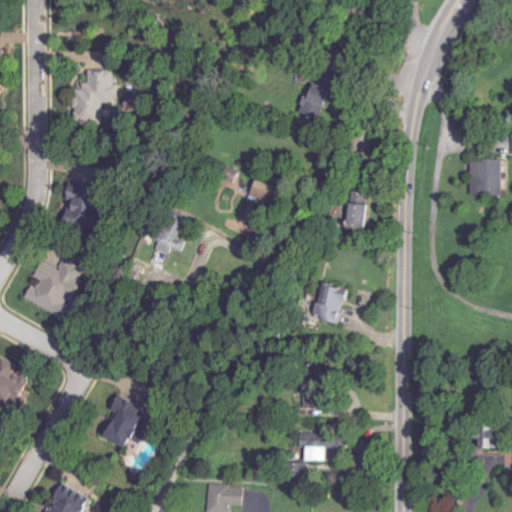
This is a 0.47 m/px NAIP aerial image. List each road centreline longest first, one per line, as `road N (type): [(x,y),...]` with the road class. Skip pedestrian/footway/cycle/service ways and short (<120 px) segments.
road 1 (tertiary): [(416,75),(383,104),(348,156),(149,511)]
road 2 (tertiary): [(416,75),(402,222),(400,511)]
road 3 (residential): [(0,273),(37,182),(34,0)]
road 4 (residential): [(3,511),(80,379),(64,353),(0,316)]
